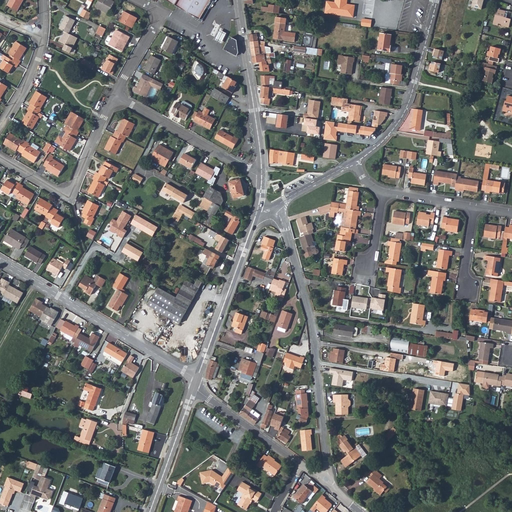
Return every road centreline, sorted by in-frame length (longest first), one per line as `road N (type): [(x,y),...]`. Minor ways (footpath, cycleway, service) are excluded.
road 1 (residential): [(272,208),(312,326),(326,479)]
road 2 (tertiary): [(197,378),(0,261)]
road 3 (residential): [(435,0),(404,110),(380,143),(351,162)]
road 4 (residential): [(0,158),(58,191),(71,189),(115,94)]
road 5 (secondary): [(236,0),(261,176)]
road 6 (residential): [(261,176),(115,94)]
road 7 (residential): [(193,388),(300,464)]
road 8 (secondary): [(149,511),(193,388)]
road 9 (secondary): [(197,378),(240,256)]
